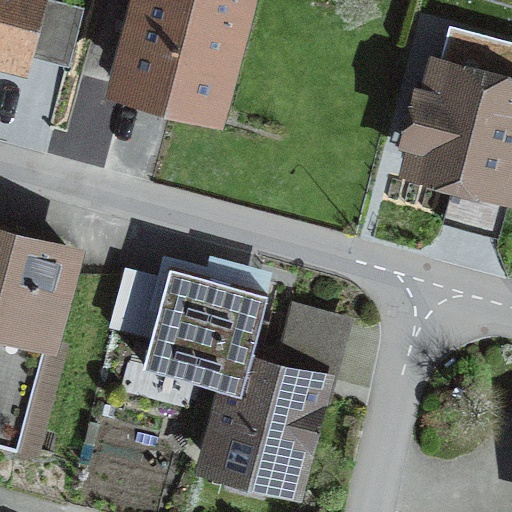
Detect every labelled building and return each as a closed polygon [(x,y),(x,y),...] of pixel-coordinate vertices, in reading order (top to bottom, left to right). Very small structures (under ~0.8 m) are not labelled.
[(0,0),(0,45),(68,62),(82,7),(55,0),(0,0)] [(148,0),(127,81),(207,102),(234,0),(148,0)] [(511,57),(455,41),(420,159),(499,180),(511,129),(511,57)] [(404,195),(394,240),(438,251),(449,205),(404,195)] [(70,250),(0,231),(0,439),(18,444),(70,250)] [(239,381),(246,356),(263,292),(172,267),(151,345),(201,358),(198,371),(229,379),(239,381)] [(123,271),(109,321),(138,330),(152,280),(123,271)] [(239,381),(229,379),(207,459),(294,482),(322,375),(246,356),(239,381)]
